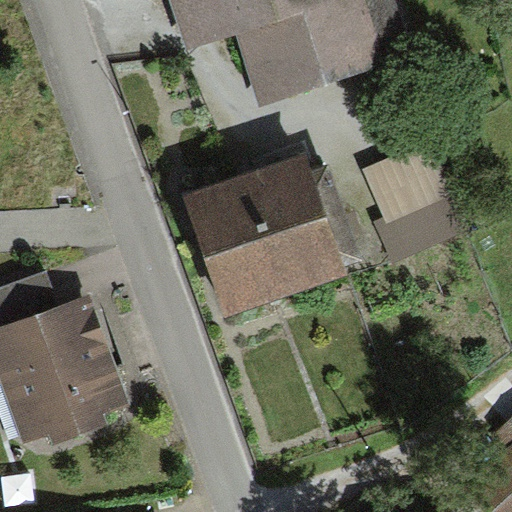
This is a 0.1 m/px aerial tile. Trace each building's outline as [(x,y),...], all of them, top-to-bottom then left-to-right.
[(166,0),(186,60),(235,43),(257,109),(387,66),(368,8),(392,0),(166,0)] [(430,146),(364,175),(385,223),(376,227),(395,269),(470,236),(430,146)] [(296,173),(186,210),(227,329),(349,288),(308,168),(296,173)] [(0,380),(24,445),(52,435),(58,449),(107,430),(104,420),(133,409),(94,304),(57,317),(43,279),(0,294),(0,380)] [(511,511),(511,462),(475,496),(489,511),(511,511)]
